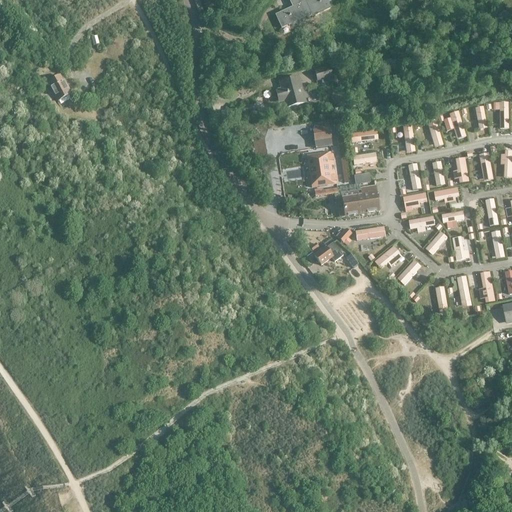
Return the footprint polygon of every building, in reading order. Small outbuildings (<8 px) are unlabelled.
[(282,28),(311,15),(310,14),(315,12),(316,15),(329,9),(326,1),(327,0),(289,0),(292,7),(275,15),(282,28)] [(329,66),(314,70),(317,81),(327,78),(328,82),(333,80),(329,66)] [(58,101),(69,96),(67,92),(69,91),(64,80),(62,81),(59,76),(48,82),(58,101)] [(281,89),(275,91),(279,102),(280,102),(282,109),(305,103),(298,77),(280,82),(281,89)] [(508,101),(495,101),(495,109),(499,109),(500,127),(509,127),(508,101)] [(483,105),(475,106),(479,127),(487,126),(483,105)] [(459,110),(449,112),(456,138),(465,135),(459,110)] [(444,143),(436,118),(427,121),(435,146),(444,143)] [(329,124),(320,126),(321,130),(313,131),(314,142),(323,140),(323,136),(331,135),(329,124)] [(415,150),(411,124),(403,125),(406,152),(415,150)] [(350,134),(351,143),(377,140),(377,131),(350,134)] [(511,149),(506,150),(506,153),(501,153),(501,163),(505,164),(505,176),(511,176),(511,149)] [(331,152),(306,156),(311,188),(335,184),(331,152)] [(489,152),(480,154),(484,180),(493,178),(489,152)] [(375,153),(352,156),(353,166),(376,162),(375,153)] [(465,156),(456,158),(460,182),(469,180),(465,156)] [(441,160),(432,162),(436,184),(445,183),(441,160)] [(417,163),(409,164),(413,189),(421,187),(417,163)] [(356,192),(343,194),(347,218),(379,213),(375,189),(369,190),(368,186),(356,188),(356,192)] [(435,191),(436,199),(444,198),(445,201),(456,199),(455,196),(459,195),(458,187),(435,191)] [(316,198),(338,195),(337,190),(315,193),(316,198)] [(428,200),(426,191),(404,196),(406,204),(428,200)] [(300,205),(305,202),(302,197),(297,200),(300,205)] [(495,198),(486,199),(490,225),(499,224),(495,198)] [(464,220),(463,212),(442,216),(443,224),(464,220)] [(433,217),(409,221),(410,230),(435,226),(433,217)] [(385,234),(384,225),(355,230),(357,239),(385,234)] [(336,236),(343,242),(351,233),(346,228),(341,233),(339,231),(336,236)] [(448,237),(441,231),(427,247),(434,254),(448,237)] [(491,233),(496,259),(505,258),(500,232),(491,233)] [(462,236),(453,237),(457,259),(466,257),(462,236)] [(334,262),(343,256),(333,242),(326,247),(325,247),(314,255),(321,265),(331,258),(334,262)] [(318,248),(315,244),(309,248),(312,253),(318,248)] [(400,254),(394,246),(374,262),(381,270),(400,254)] [(397,279),(404,286),(421,268),(414,261),(397,279)] [(490,273),(480,275),(486,304),(495,302),(490,273)] [(466,277),(457,279),(461,304),(471,302),(466,277)] [(444,287),(435,289),(439,313),(448,312),(444,287)] [(511,302),(502,305),(506,324),(511,323),(511,302)]
